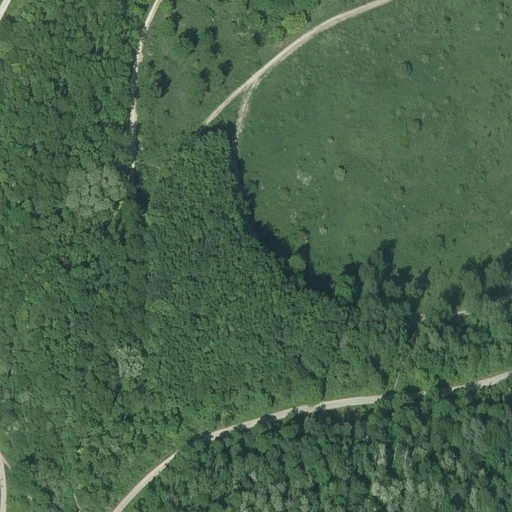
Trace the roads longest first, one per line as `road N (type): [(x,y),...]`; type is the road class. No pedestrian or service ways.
road 1 (track): [(182,153),(203,145),(230,154),(242,219),(262,260),(325,306),(414,322),(511,300)]
road 2 (track): [(116,511),(179,453),(221,433),(311,408),(462,388),(511,372)]
road 3 (track): [(158,0),(132,77),(132,203),(135,218),(147,220),(182,153)]
road 4 (track): [(381,0),(298,41),(182,153)]
